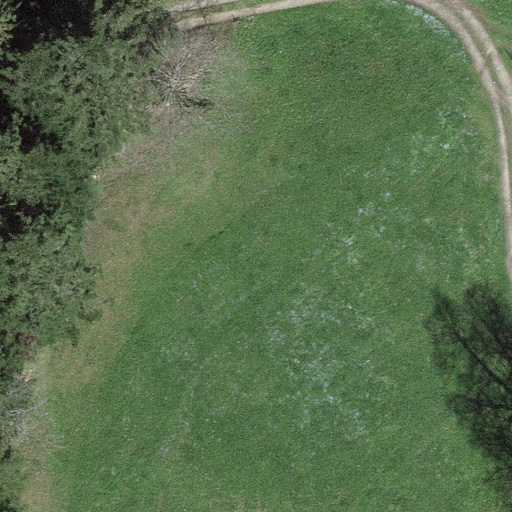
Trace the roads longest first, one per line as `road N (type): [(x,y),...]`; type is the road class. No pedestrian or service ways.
road 1 (track): [(0,64),(281,0)]
road 2 (track): [(438,0),(467,25),(502,88),(511,176)]
